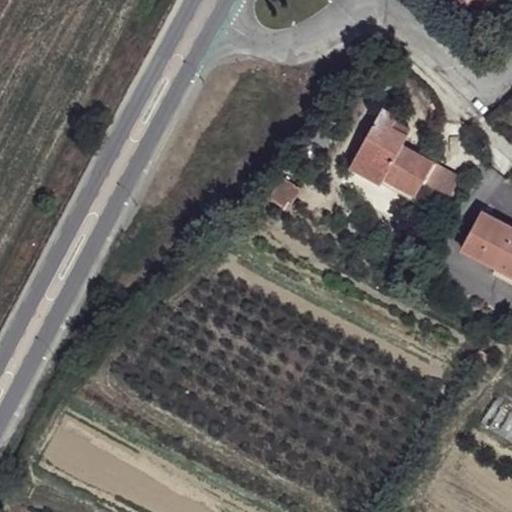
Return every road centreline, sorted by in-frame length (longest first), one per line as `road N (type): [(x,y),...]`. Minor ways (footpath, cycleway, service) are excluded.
road 1 (secondary): [(0,424),(220,19)]
road 2 (secondary): [(189,4),(0,357)]
road 3 (track): [(511,152),(349,10)]
road 4 (residential): [(362,0),(469,93),(495,93),(511,76)]
road 5 (residential): [(220,19),(256,40),(304,42),(325,34),(358,0)]
